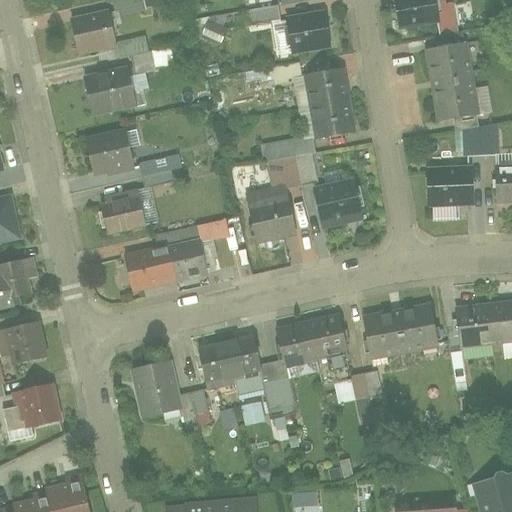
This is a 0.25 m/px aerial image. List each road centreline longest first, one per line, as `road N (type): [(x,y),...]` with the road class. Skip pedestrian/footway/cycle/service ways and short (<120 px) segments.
road 1 (residential): [(87,336),(9,0)]
road 2 (residential): [(87,336),(406,262)]
road 3 (residential): [(406,262),(363,0)]
road 4 (residential): [(128,511),(87,336)]
